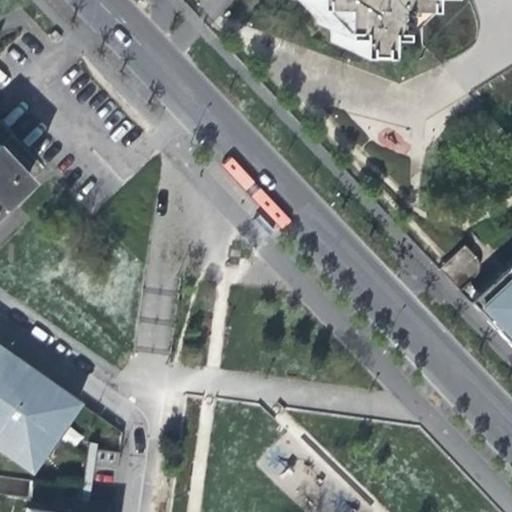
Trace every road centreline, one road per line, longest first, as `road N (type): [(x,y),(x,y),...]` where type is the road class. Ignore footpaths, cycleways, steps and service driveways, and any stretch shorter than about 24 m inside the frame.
road 1 (tertiary): [(511,436),(93,0)]
road 2 (residential): [(0,325),(137,421),(131,511)]
road 3 (unknown): [(37,183),(70,162),(126,212),(160,261)]
